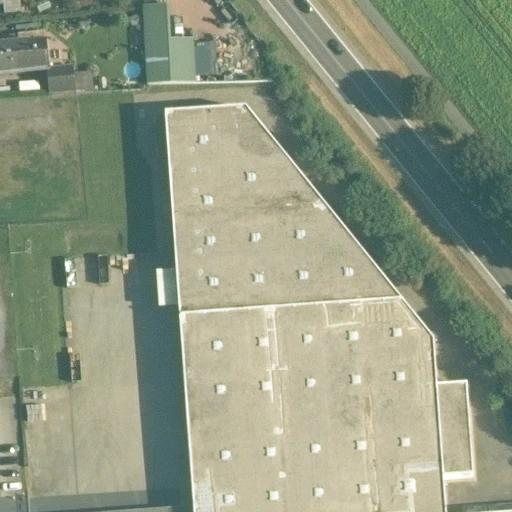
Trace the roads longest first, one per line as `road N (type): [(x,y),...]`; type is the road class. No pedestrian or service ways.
road 1 (secondary): [(286,0),(511,280)]
road 2 (track): [(511,189),(360,0)]
